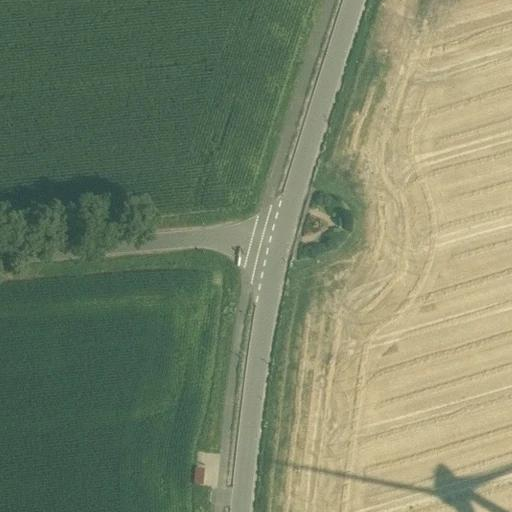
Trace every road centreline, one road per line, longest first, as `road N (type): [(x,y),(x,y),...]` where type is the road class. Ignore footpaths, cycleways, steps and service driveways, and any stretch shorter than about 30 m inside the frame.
road 1 (tertiary): [(0,256),(280,235)]
road 2 (secondary): [(280,235),(241,511)]
road 3 (secondary): [(349,0),(280,235)]
